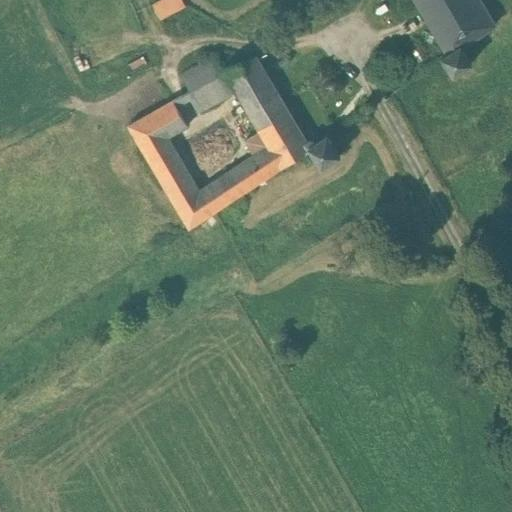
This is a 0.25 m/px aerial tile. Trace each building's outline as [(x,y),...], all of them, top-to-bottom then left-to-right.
[(182,0),(163,0),(153,5),(161,20),(186,6),(182,0)] [(415,0),(448,55),(443,58),(454,76),(472,64),(462,47),(496,25),(480,0),(415,0)] [(190,91),(187,92),(198,113),(237,91),(249,112),(279,93),(257,55),(224,73),(190,91)] [(216,56),(182,75),(190,91),(224,73),(216,56)] [(419,65),(394,82),(399,88),(423,71),(419,65)] [(327,135),(316,143),(313,139),(308,142),(281,96),(279,93),(249,112),(260,131),(282,167),(309,149),(321,168),(340,156),(327,135)] [(254,154),(200,190),(168,136),(188,126),(174,100),(129,125),(190,228),(282,167),(260,131),(245,140),(254,154)]
